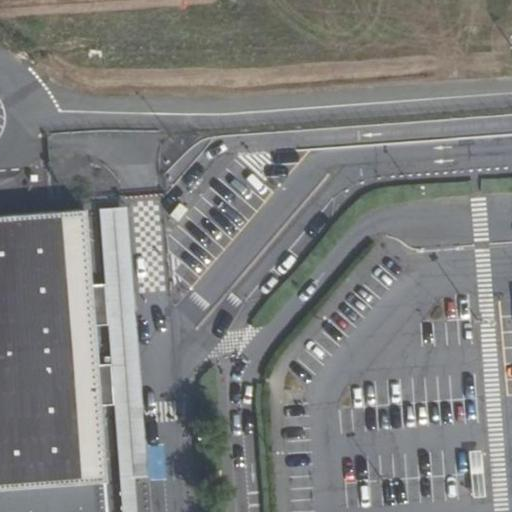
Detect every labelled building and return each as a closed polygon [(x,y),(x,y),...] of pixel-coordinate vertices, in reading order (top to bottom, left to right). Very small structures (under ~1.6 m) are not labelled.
[(136,511),(134,475),(146,474),(126,205),(98,207),(104,281),(106,321),(109,361),(112,401),(120,511),(136,511)] [(0,511),(105,511),(97,402),(95,382),(94,362),(91,322),(89,302),(88,282),(82,212),(0,218),(0,511)] [(104,281),(88,282),(89,302),(91,322),(106,321),(104,281)] [(109,361),(94,362),(97,402),(112,401),(109,361)] [(473,497),(486,496),(482,446),(470,447),(473,497)]
